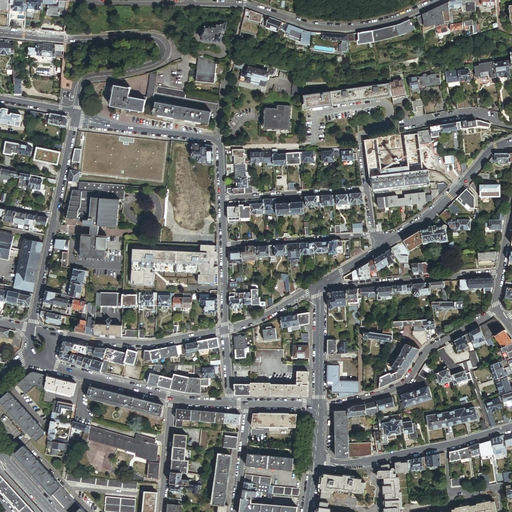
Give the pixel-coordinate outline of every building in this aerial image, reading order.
[(8,0),(0,0),(0,8),(8,9),(8,0)] [(41,10),(41,0),(28,0),(28,6),(36,6),(35,10),(41,10)] [(463,7),(462,0),(455,0),(451,1),(451,2),(449,3),(450,9),(451,8),(463,7)] [(462,0),(463,7),(463,12),(477,11),(476,5),(476,0),(462,0)] [(14,5),(13,11),(23,12),(24,4),(24,2),(23,2),(14,1),(14,5)] [(450,9),(449,3),(444,5),(424,14),(425,23),(426,26),(435,25),(451,21),(450,17),(450,10),(450,9)] [(66,14),(66,5),(52,4),(51,6),(49,6),(48,14),(59,15),(59,14),(66,14)] [(246,9),(245,15),(248,16),(248,18),(261,23),(263,15),(246,9)] [(283,22),(270,18),(269,20),(268,20),(267,22),(268,22),(267,27),(280,31),(280,30),(283,22)] [(414,25),(412,19),(405,22),(408,32),(415,29),(414,25)] [(210,24),(210,23),(211,22),(206,22),(205,26),(202,25),(201,30),(204,30),(204,32),(203,32),(202,39),(221,42),(223,30),(225,30),(226,23),(220,23),(220,25),(217,24),(217,25),(216,27),(210,26),(210,24)] [(302,29),(283,22),(280,30),(290,33),(290,35),(303,39),(303,42),(310,43),(310,41),(311,32),(302,29)] [(408,32),(405,22),(402,23),(398,24),(401,34),(408,32)] [(449,31),(449,24),(448,23),(437,27),(438,34),(449,31)] [(464,29),(464,23),(451,25),(452,31),(464,29)] [(401,34),(398,24),(393,26),(387,28),(376,30),(374,31),(376,40),(382,39),(388,38),(395,36),(401,34)] [(376,40),(374,31),(360,33),(361,39),(361,42),(376,40)] [(343,34),(324,33),(323,39),(333,40),(334,41),(334,42),(335,42),(336,42),(337,42),(338,41),(338,40),(343,41),(343,34)] [(0,53),(13,54),(13,46),(8,46),(8,44),(1,43),(0,43),(0,53)] [(46,60),(47,61),(50,61),(51,60),(51,58),(53,58),(53,57),(55,44),(37,43),(37,45),(35,45),(35,48),(27,48),(27,55),(36,56),(40,57),(43,57),(47,57),(46,60)] [(55,44),(53,57),(63,58),(64,45),(55,44)] [(204,58),(199,57),(196,82),(214,83),(216,62),(212,60),(204,58)] [(500,63),(494,64),(496,75),(496,77),(501,76),(504,76),(505,77),(510,77),(510,75),(511,75),(509,62),(504,63),(504,61),(500,62),(500,63)] [(480,64),(480,66),(481,73),(493,72),(491,63),(487,63),(486,62),(485,62),(485,63),(485,64),(480,64)] [(494,64),(494,62),(491,63),(493,72),(481,73),(481,77),(491,76),(496,75),(494,64)] [(269,73),(267,79),(269,79),(270,76),(273,76),(276,75),(277,70),(265,66),(264,67),(264,68),(263,68),(263,69),(263,70),(263,71),(269,73)] [(266,85),(267,79),(269,73),(263,71),(250,68),(250,69),(247,79),(247,80),(250,81),(261,84),(262,84),(266,85)] [(460,82),(459,72),(459,71),(446,72),(448,83),(460,82)] [(460,82),(466,82),(471,81),(470,71),(466,72),(466,71),(459,72),(460,82)] [(149,85),(146,98),(153,99),(155,86),(157,74),(151,74),(149,75),(149,85)] [(419,77),(421,87),(442,84),(440,74),(432,75),(428,76),(428,75),(427,74),(426,74),(425,74),(424,75),(424,76),(419,77)] [(412,89),(421,87),(419,77),(410,79),(412,89)] [(403,80),(391,82),(391,83),(392,95),(405,92),(403,80)] [(293,82),(292,96),(299,97),(300,82),(293,82)] [(393,95),(392,95),(391,83),(331,92),(333,105),(333,104),(340,103),(354,101),(371,98),(384,97),(393,95)] [(144,113),(146,98),(130,94),(131,88),(129,87),(129,88),(114,86),(111,107),(144,113)] [(219,97),(157,86),(156,93),(218,104),(219,97)] [(329,106),(333,105),(331,92),(304,95),(306,109),(311,108),(321,107),(321,105),(324,105),(324,107),(329,106)] [(406,96),(393,98),(394,106),(408,103),(406,96)] [(478,99),(479,108),(483,109),(487,109),(485,98),(478,99)] [(424,106),(423,101),(423,99),(412,101),(414,113),(418,112),(417,108),(424,106)] [(426,116),(437,114),(436,108),(439,104),(438,99),(423,101),(424,106),(426,116)] [(212,112),(156,102),(155,110),(154,110),(153,112),(154,112),(154,114),(158,115),(173,118),(186,120),(201,123),(209,124),(212,112)] [(278,109),(266,108),(264,128),(290,130),(291,106),(278,105),(278,109)] [(8,115),(8,110),(3,110),(2,110),(1,110),(1,113),(0,112),(0,126),(11,128),(11,125),(21,126),(21,122),(22,122),(23,118),(22,117),(22,116),(12,114),(12,115),(8,115)] [(67,118),(52,116),(51,121),(51,123),(62,126),(62,125),(68,127),(69,121),(67,118)] [(479,129),(480,122),(477,121),(467,123),(466,121),(460,122),(462,130),(461,130),(461,132),(479,129)] [(462,130),(460,122),(441,126),(443,132),(443,133),(461,130),(462,130)] [(489,130),(491,125),(480,122),(479,129),(480,129),(489,130)] [(443,132),(441,126),(431,127),(432,131),(432,134),(439,133),(443,132)] [(420,145),(427,144),(426,132),(418,133),(418,134),(420,145)] [(444,139),(443,133),(443,132),(439,133),(439,136),(440,142),(444,144),(444,145),(448,144),(447,139),(444,139)] [(87,133),(82,173),(163,182),(167,142),(87,133)] [(370,180),(371,180),(374,179),(374,178),(423,172),(420,145),(418,134),(365,141),(370,180)] [(19,154),(20,144),(7,142),(5,153),(13,155),(14,153),(19,154)] [(29,142),(24,142),(24,143),(25,145),(22,145),(20,144),(19,154),(32,156),(33,149),(31,148),(31,147),(28,146),(29,142)] [(213,146),(192,144),(192,149),(192,151),(192,158),(198,158),(198,162),(207,162),(208,163),(213,163),(213,146)] [(37,148),(36,152),(59,157),(60,153),(37,148)] [(191,167),(187,152),(186,150),(175,148),(191,192),(190,192),(189,191),(186,192),(184,220),(195,218),(194,211),(198,210),(199,213),(203,208),(192,170),(191,167)] [(244,154),(244,150),(233,150),(233,156),(235,156),(236,164),(245,163),(245,157),(246,157),(246,154),(244,154)] [(358,160),(357,154),(353,154),(353,151),(352,151),(350,151),(342,152),(342,153),(343,161),(358,160)] [(59,157),(36,152),(35,160),(57,164),(59,157)] [(251,163),(263,162),(263,152),(251,153),(251,163)] [(273,153),(273,152),(263,152),(263,162),(268,162),(274,162),(273,153)] [(288,165),(301,164),(301,162),(300,152),(287,153),(287,154),(288,165)] [(300,152),(301,162),(314,162),(314,156),(314,155),(314,152),(309,152),(306,152),(302,152),(300,152)] [(335,156),(334,152),(331,152),(329,152),(322,152),(323,162),(335,162),(335,156)] [(274,166),(288,165),(287,154),(278,154),(277,153),(273,153),(274,162),(274,166)] [(511,154),(495,154),(495,162),(495,163),(501,163),(501,164),(505,164),(506,163),(511,163),(511,162),(511,154)] [(456,169),(455,158),(446,159),(447,171),(454,171),(456,171),(456,169)] [(245,171),(245,163),(236,164),(236,172),(236,178),(239,178),(246,177),(245,171)] [(374,179),(371,180),(373,190),(375,190),(375,193),(430,186),(430,184),(431,184),(431,183),(429,183),(428,172),(429,172),(429,171),(428,171),(428,170),(427,170),(427,171),(423,172),(374,178),(374,179)] [(71,171),(68,182),(69,182),(72,182),(77,183),(78,177),(80,177),(80,176),(80,173),(71,171)] [(246,177),(239,178),(239,188),(245,187),(248,187),(247,183),(247,181),(247,179),(247,177),(246,177)] [(31,178),(30,180),(30,185),(29,188),(41,190),(42,185),(43,181),(40,180),(39,180),(38,179),(36,179),(35,179),(31,178)] [(55,186),(56,181),(44,178),(43,181),(47,182),(46,184),(55,186)] [(123,201),(124,186),(78,183),(78,191),(72,191),(71,200),(70,200),(69,209),(71,209),(70,220),(87,221),(87,227),(91,227),(99,227),(99,226),(117,228),(119,201),(123,201)] [(432,202),(448,187),(445,183),(438,184),(439,189),(436,190),(431,190),(432,202)] [(481,186),(481,194),(481,197),(491,197),(500,197),(500,186),(481,186)] [(475,197),(467,189),(458,197),(463,201),(461,203),(465,207),(467,204),(471,208),(475,208),(475,197)] [(362,193),(350,194),(350,197),(351,203),(351,204),(364,204),(362,193)] [(415,194),(416,204),(426,203),(425,193),(415,194)] [(348,194),(336,195),(337,205),(348,204),(348,203),(348,197),(348,194)] [(403,205),(416,204),(415,194),(405,195),(405,198),(402,199),(403,205)] [(334,205),(333,195),(322,196),(322,200),(322,206),(334,205)] [(317,200),(317,196),(306,197),(306,202),(306,207),(318,206),(317,203),(317,200)] [(389,207),(403,205),(402,199),(398,199),(398,196),(388,197),(389,207)] [(379,208),(389,207),(388,197),(378,198),(379,208)] [(273,199),(263,200),(264,203),(264,211),(273,210),(273,209),(273,203),(273,199)] [(240,220),(239,201),(233,201),(234,207),(228,207),(229,220),(240,220)] [(240,221),(251,221),(251,214),(250,206),(246,207),(244,207),(244,201),(239,201),(240,220),(240,221)] [(291,215),(304,214),(303,207),(303,203),(303,202),(293,203),(290,203),(291,215)] [(251,214),(264,214),(264,211),(264,203),(261,204),(258,204),(256,204),(252,204),(250,204),(250,206),(251,214)] [(277,215),(291,215),(290,203),(286,203),(285,203),(281,203),(276,204),(276,209),(277,215)] [(449,208),(456,215),(457,213),(458,209),(452,203),(452,204),(448,208),(449,208)] [(17,212),(6,210),(5,217),(4,221),(15,223),(17,212)] [(440,216),(446,222),(448,220),(451,220),(451,215),(447,212),(447,211),(446,210),(440,216)] [(27,214),(17,212),(15,223),(15,225),(20,226),(20,225),(25,226),(25,223),(27,214)] [(31,225),(30,232),(33,233),(35,225),(37,216),(27,214),(25,223),(31,225)] [(43,224),(47,225),(49,219),(37,216),(35,225),(36,225),(42,226),(43,224)] [(429,229),(422,230),(421,231),(423,243),(441,241),(441,242),(447,241),(445,228),(446,228),(447,228),(447,227),(447,226),(446,225),(445,225),(440,220),(439,220),(435,223),(436,225),(437,226),(436,227),(436,226),(430,227),(429,229)] [(450,226),(451,230),(452,231),(457,231),(458,230),(458,220),(451,220),(448,220),(446,222),(450,226)] [(470,220),(458,220),(458,230),(470,230),(470,220)] [(502,230),(504,220),(496,220),(490,220),(490,230),(502,230)] [(0,253),(11,256),(21,258),(24,258),(23,264),(20,263),(19,273),(21,273),(19,280),(17,282),(16,288),(33,292),(44,242),(25,239),(23,250),(12,248),(14,236),(11,234),(0,231),(0,253)] [(423,243),(421,231),(405,241),(404,241),(410,251),(423,243)] [(107,238),(98,237),(91,237),(82,236),(82,243),(81,258),(106,259),(107,245),(107,238)] [(55,248),(69,251),(69,241),(57,240),(55,248)] [(339,246),(339,241),(328,242),(329,252),(329,254),(330,254),(336,254),(343,253),(343,246),(339,246)] [(329,252),(328,242),(313,243),(314,253),(329,252)] [(314,253),(313,243),(300,244),(301,255),(314,254),(314,253)] [(217,263),(217,245),(200,244),(200,252),(133,249),(131,284),(153,285),(154,271),(198,273),(198,271),(201,271),(201,274),(198,274),(198,284),(218,285),(217,266),(214,266),(214,262),(217,263)] [(301,255),(300,244),(287,245),(287,256),(288,258),(301,257),(301,255)] [(287,256),(287,245),(274,245),(275,256),(287,256)] [(401,252),(397,245),(391,249),(394,254),(395,256),(399,254),(401,252)] [(270,257),(269,246),(256,247),(256,257),(270,257)] [(256,257),(256,247),(242,247),(242,251),(243,260),(256,259),(256,257)] [(394,254),(391,249),(375,259),(378,271),(388,265),(389,266),(394,263),(392,258),(391,256),(394,254)] [(230,261),(243,260),(242,251),(230,251),(230,261)] [(498,251),(484,252),(477,253),(478,261),(492,260),(492,262),(497,261),(498,251)] [(404,263),(408,264),(408,257),(401,257),(399,254),(395,256),(395,257),(396,257),(399,263),(404,263)] [(378,271),(375,259),(369,262),(370,273),(378,271)] [(370,273),(369,262),(352,272),(352,274),(353,280),(371,278),(370,273)] [(412,266),(412,264),(408,264),(404,263),(405,275),(408,275),(408,267),(412,266)] [(419,274),(428,273),(427,264),(426,263),(418,263),(419,274)] [(86,276),(87,271),(75,269),(72,283),(84,285),(86,276)] [(476,280),(460,281),(461,289),(462,290),(469,290),(470,289),(469,286),(484,285),(484,288),(484,293),(491,293),(493,280),(492,279),(483,279),(476,280)] [(64,281),(61,294),(67,295),(69,296),(72,283),(64,281)] [(81,298),(84,285),(72,283),(69,296),(75,297),(81,298)] [(446,296),(445,290),(444,283),(429,284),(430,290),(441,289),(442,294),(444,294),(444,296),(446,296)] [(430,290),(429,284),(412,286),(413,291),(414,291),(415,297),(416,298),(421,297),(421,296),(431,295),(430,290)] [(413,291),(412,286),(393,288),(393,297),(394,298),(399,298),(399,296),(399,295),(399,293),(407,292),(407,295),(409,295),(409,292),(412,291),(413,291)] [(393,297),(393,288),(378,289),(378,297),(378,299),(378,300),(382,300),(382,299),(382,298),(392,297),(393,297)] [(0,300),(7,302),(9,292),(0,290),(0,289),(0,300)] [(261,304),(260,302),(260,297),(258,297),(258,289),(252,289),(252,292),(252,304),(252,305),(261,304)] [(378,297),(378,289),(361,291),(361,296),(368,296),(368,297),(378,297)] [(9,292),(7,302),(7,300),(18,303),(20,294),(20,293),(19,293),(9,291),(9,292)] [(361,296),(361,291),(347,292),(348,301),(358,300),(361,300),(361,296)] [(124,292),(98,292),(97,307),(96,313),(101,313),(101,306),(123,306),(124,295),(124,292)] [(244,293),(244,299),(244,305),(252,304),(252,292),(246,293),(244,293)] [(348,301),(347,292),(333,293),(332,295),(331,295),(330,294),(329,294),(329,295),(329,296),(329,297),(330,297),(330,301),(328,301),(329,307),(329,309),(330,309),(331,310),(332,310),(333,310),(334,310),(334,309),(335,309),(335,308),(338,308),(348,307),(348,301)] [(156,299),(157,293),(154,293),(154,295),(150,295),(150,294),(148,294),(148,295),(144,295),(144,293),(140,293),(139,305),(148,305),(148,307),(153,307),(154,300),(156,300),(156,299)] [(157,293),(156,299),(158,299),(157,305),(159,305),(171,305),(173,305),(174,298),(174,293),(169,293),(168,293),(158,293),(157,293)] [(20,294),(18,303),(18,304),(30,307),(32,297),(28,296),(22,294),(20,294)] [(126,295),(124,295),(123,306),(125,306),(132,306),(132,305),(137,305),(137,295),(128,295),(128,294),(126,294),(126,295)] [(54,304),(55,298),(45,295),(42,309),(52,311),(53,308),(54,304)] [(67,300),(55,297),(55,298),(54,304),(68,307),(69,300),(67,300)] [(183,298),(174,298),(173,305),(173,307),(183,307),(183,298)] [(183,298),(183,307),(192,307),(192,298),(183,298)] [(218,313),(218,298),(200,298),(200,303),(202,303),(202,305),(204,305),(204,313),(209,313),(210,313),(218,313)] [(230,299),(230,308),(243,307),(243,299),(242,299),(242,298),(237,299),(235,299),(230,299)] [(81,309),(88,311),(89,305),(87,304),(74,301),(73,308),(81,309)] [(86,333),(95,335),(95,324),(96,321),(92,321),(92,318),(89,317),(89,314),(90,314),(91,304),(89,303),(89,305),(88,311),(88,314),(87,320),(86,333)] [(61,324),(63,315),(48,312),(47,317),(46,321),(61,324)] [(300,325),(310,323),(310,313),(298,315),(300,325)] [(291,326),(300,325),(298,315),(289,316),(291,326)] [(289,326),(291,326),(289,316),(280,318),(282,328),(289,326)] [(495,318),(481,326),(485,332),(489,330),(500,323),(495,318)] [(76,331),(86,333),(87,320),(82,319),(78,319),(76,331)] [(435,329),(434,320),(424,321),(422,321),(425,331),(429,330),(435,329)] [(397,322),(393,323),(393,328),(416,327),(416,329),(415,329),(415,332),(425,331),(422,321),(415,321),(397,322)] [(112,337),(122,337),(122,334),(123,325),(111,325),(108,324),(95,324),(95,335),(100,336),(112,337)] [(10,330),(0,327),(0,334),(9,336),(10,330)] [(482,333),(480,327),(469,333),(472,341),(473,344),(485,339),(484,336),(482,333)] [(277,328),(273,328),(268,328),(264,328),(265,338),(277,338),(277,328)] [(486,340),(493,337),(489,330),(485,332),(482,333),(484,336),(485,339),(486,340)] [(511,343),(511,340),(504,330),(494,335),(503,347),(511,343)] [(424,334),(426,333),(425,331),(415,332),(413,332),(414,335),(417,339),(417,340),(424,335),(424,334)] [(393,340),(393,337),(383,335),(378,334),(370,333),(364,333),(364,339),(369,340),(369,339),(388,342),(392,343),(393,340)] [(423,347),(428,342),(426,334),(424,335),(417,340),(419,342),(423,347)] [(465,335),(454,341),(455,345),(458,351),(470,346),(468,343),(465,335)] [(245,349),(246,349),(245,337),(242,337),(236,337),(235,337),(236,349),(245,349)] [(217,338),(207,340),(209,349),(219,347),(217,338)] [(209,349),(207,340),(198,342),(199,350),(205,349),(209,349)] [(64,341),(61,350),(68,352),(69,353),(70,350),(72,351),(73,351),(73,350),(75,344),(64,341)] [(338,355),(338,341),(329,341),(329,351),(336,350),(337,355),(338,355)] [(199,350),(198,342),(186,344),(187,352),(193,351),(195,351),(199,350)] [(511,356),(511,343),(503,347),(501,348),(506,360),(508,359),(511,356)] [(80,345),(75,344),(73,350),(79,351),(78,352),(86,354),(86,353),(88,347),(81,345),(80,345)] [(395,346),(392,344),(389,353),(398,359),(403,351),(402,351),(395,346)] [(414,358),(420,349),(407,345),(402,351),(403,351),(414,358)] [(176,346),(167,348),(169,357),(178,355),(176,346)] [(309,357),(309,346),(302,346),(294,346),(294,357),(309,357)] [(88,347),(86,353),(89,354),(89,352),(93,353),(93,355),(94,355),(96,348),(88,347)] [(469,369),(470,369),(472,368),(481,366),(475,351),(470,353),(471,356),(471,361),(456,366),(454,364),(455,363),(446,355),(443,347),(437,351),(440,360),(446,366),(449,369),(451,375),(455,374),(465,371),(469,369)] [(97,348),(96,348),(94,355),(105,358),(107,349),(97,348)] [(169,357),(167,348),(159,350),(161,358),(169,357)] [(107,349),(105,358),(105,359),(125,365),(127,354),(107,349)] [(245,349),(236,349),(236,358),(246,357),(245,349)] [(284,357),(284,349),(255,349),(255,357),(261,357),(284,357)] [(68,352),(61,350),(59,358),(70,362),(72,354),(71,353),(70,353),(70,356),(68,355),(68,352)] [(138,353),(129,350),(127,354),(125,365),(134,367),(138,353)] [(161,358),(159,350),(150,352),(152,360),(161,358)] [(150,352),(145,351),(144,361),(152,360),(150,352)] [(404,375),(414,358),(403,351),(398,359),(392,368),(398,372),(404,375)] [(85,356),(83,366),(90,368),(93,358),(85,356)] [(501,361),(499,362),(491,365),(496,379),(509,375),(508,372),(507,372),(506,372),(505,372),(503,368),(502,367),(501,363),(502,363),(501,361)] [(259,362),(256,362),(251,362),(251,370),(251,374),(259,374),(259,362)] [(419,375),(426,380),(427,377),(434,374),(430,363),(425,364),(419,375)] [(161,371),(163,365),(162,365),(155,365),(153,372),(161,374),(161,371)] [(334,386),(334,389),(337,393),(340,393),(340,398),(360,394),(359,381),(341,382),(341,367),(328,366),(328,386),(334,386)] [(215,373),(215,371),(214,369),(211,369),(203,369),(203,377),(209,377),(215,377),(215,374),(215,373)] [(453,380),(451,375),(449,369),(446,370),(444,371),(440,372),(436,373),(440,385),(445,383),(449,382),(453,380)] [(380,377),(383,370),(376,370),(374,390),(380,389),(380,378),(380,377)] [(309,385),(309,372),(298,371),(298,383),(297,385),(309,385)] [(467,379),(465,371),(455,374),(457,382),(467,379)] [(402,379),(404,375),(398,372),(391,375),(394,382),(402,379)] [(45,389),(47,376),(34,373),(31,373),(18,385),(26,394),(35,387),(35,386),(36,386),(45,389)] [(158,386),(160,376),(151,374),(148,384),(158,386)] [(390,374),(380,378),(380,389),(380,388),(394,382),(391,375),(390,374)] [(170,389),(183,392),(187,378),(176,375),(174,375),(173,379),(170,389)] [(429,382),(426,380),(419,375),(415,381),(423,386),(424,389),(428,388),(430,387),(429,382)] [(76,384),(47,376),(45,389),(45,390),(73,397),(76,384)] [(158,386),(170,389),(173,379),(160,376),(158,386)] [(206,380),(206,395),(207,395),(207,386),(210,386),(209,377),(203,377),(201,377),(201,379),(201,380),(206,380)] [(511,386),(511,387),(508,377),(496,381),(501,394),(511,390),(511,386)] [(201,380),(201,379),(194,378),(189,378),(186,393),(201,394),(201,380)] [(496,381),(496,379),(481,384),(478,385),(480,392),(482,391),(482,390),(483,389),(483,388),(494,385),(495,384),(495,383),(495,382),(495,381),(496,381)] [(251,395),(260,395),(260,383),(251,383),(251,384),(251,395)] [(260,395),(271,396),(271,384),(271,383),(260,383),(260,395)] [(236,395),(251,395),(251,384),(235,384),(236,395)] [(309,396),(309,385),(297,385),(294,385),(271,384),(271,396),(309,396)] [(164,406),(90,387),(88,397),(161,416),(164,406)] [(424,389),(402,396),(406,406),(431,398),(428,388),(424,389)] [(511,399),(511,392),(502,395),(503,400),(504,403),(511,399)] [(0,400),(0,401),(37,442),(45,434),(45,432),(9,393),(0,400)] [(393,398),(377,402),(378,410),(395,406),(393,398)] [(487,403),(493,401),(492,398),(485,401),(486,402),(484,403),(490,421),(494,420),(491,411),(490,412),(487,403)] [(502,408),(500,400),(499,399),(493,401),(487,403),(490,412),(491,411),(502,408)] [(72,411),(73,405),(59,402),(57,407),(57,408),(62,409),(72,411)] [(378,410),(377,402),(367,404),(365,405),(367,415),(379,413),(378,410)] [(367,415),(365,405),(356,406),(353,406),(353,407),(348,409),(348,412),(348,417),(354,416),(355,416),(367,415)] [(62,414),(62,409),(57,408),(57,409),(53,409),(51,421),(60,422),(62,423),(62,421),(61,419),(57,418),(57,414),(62,414)] [(465,410),(467,421),(477,419),(474,408),(465,410)] [(177,409),(176,419),(183,420),(191,420),(192,410),(177,409)] [(448,426),(467,421),(465,410),(464,409),(445,413),(448,426)] [(201,411),(192,410),(191,420),(201,421),(201,411)] [(217,413),(201,411),(201,421),(216,423),(217,413)] [(349,434),(348,417),(348,412),(336,412),(336,434),(349,434)] [(226,413),(217,413),(216,423),(225,423),(226,413)] [(241,415),(226,413),(225,423),(240,425),(241,415)] [(430,429),(448,426),(445,413),(428,416),(428,420),(429,423),(430,429)] [(254,414),(252,427),(279,427),(296,427),(297,414),(288,414),(261,414),(254,414)] [(402,433),(404,433),(403,424),(403,420),(398,421),(396,421),(392,422),(389,422),(383,423),(383,424),(384,428),(386,428),(387,436),(388,436),(401,434),(401,433),(402,433)] [(60,422),(51,421),(50,428),(55,429),(56,425),(58,426),(59,425),(60,424),(60,422)] [(90,427),(73,421),(72,427),(89,433),(90,427)] [(404,433),(410,432),(414,432),(413,424),(412,421),(409,422),(409,423),(403,424),(404,433)] [(416,426),(415,424),(413,424),(414,432),(410,432),(404,433),(405,435),(406,441),(419,439),(418,432),(417,432),(417,430),(418,429),(417,426),(416,426)] [(89,433),(88,440),(137,453),(137,456),(149,459),(150,457),(157,457),(158,446),(154,445),(135,440),(90,427),(89,433)] [(384,428),(380,429),(381,431),(381,440),(382,440),(382,443),(382,444),(382,445),(388,444),(389,442),(388,436),(387,436),(386,428),(384,428)] [(174,447),(187,448),(188,435),(175,434),(174,447)] [(349,444),(349,434),(336,434),(337,458),(349,457),(349,444)] [(137,435),(135,440),(154,445),(156,440),(137,435)] [(237,449),(238,437),(226,436),(224,447),(237,449)] [(502,436),(492,439),(494,449),(504,447),(502,436)] [(481,457),(493,456),(491,440),(480,443),(481,453),(481,455),(481,457)] [(362,457),(372,455),(372,443),(349,444),(349,457),(362,457)] [(481,453),(480,443),(470,446),(470,447),(472,456),(481,453)] [(54,497),(67,511),(78,511),(82,509),(63,488),(24,447),(15,455),(54,497)] [(186,460),(187,448),(174,447),(173,459),(186,460)] [(472,456),(470,447),(458,450),(461,459),(473,457),(472,456)] [(461,459),(458,450),(450,452),(450,462),(461,459)] [(443,454),(427,457),(427,462),(428,466),(446,465),(445,453),(443,454)] [(216,482),(228,483),(232,456),(219,454),(216,482)] [(293,470),(294,458),(248,454),(247,466),(293,470)] [(412,471),(425,470),(425,466),(425,462),(425,457),(411,460),(412,468),(412,471)] [(188,473),(190,460),(186,460),(173,459),(172,472),(183,473),(188,473)] [(409,468),(408,460),(395,463),(396,470),(395,469),(395,468),(394,468),(393,468),(392,469),(392,470),(391,470),(391,465),(389,464),(382,466),(382,471),(380,471),(379,471),(379,472),(379,476),(382,476),(384,476),(384,479),(386,509),(385,509),(385,511),(402,511),(403,511),(401,511),(401,507),(400,492),(399,477),(397,477),(396,474),(409,473),(409,468)] [(159,479),(160,463),(157,463),(150,462),(148,478),(149,478),(154,478),(159,479)] [(183,476),(183,473),(172,472),(171,483),(178,484),(186,484),(190,485),(190,483),(190,480),(183,479),(183,477),(183,476)] [(95,486),(96,478),(67,474),(66,481),(95,486)] [(321,477),(319,489),(323,489),(321,498),(330,499),(330,494),(332,494),(334,493),(334,490),(349,493),(350,491),(353,491),(353,493),(361,494),(361,492),(364,493),(366,483),(362,482),(363,480),(355,478),(355,477),(351,477),(351,476),(351,478),(344,477),(325,474),(324,477),(321,477)] [(19,511),(32,511),(0,475),(0,491),(2,494),(2,496),(9,504),(12,505),(14,507),(15,507),(19,511)] [(270,485),(271,486),(272,478),(245,475),(245,482),(254,483),(257,484),(270,485)] [(107,487),(108,480),(96,478),(95,486),(107,487)] [(452,487),(466,485),(465,478),(460,478),(451,480),(452,487)] [(137,490),(138,482),(108,480),(107,487),(137,490)] [(225,505),(228,483),(216,482),(213,504),(219,505),(225,505)] [(253,487),(254,483),(245,482),(243,490),(253,491),(253,487)] [(179,485),(178,484),(171,483),(170,491),(177,491),(182,492),(186,492),(186,489),(186,487),(179,487),(179,485)] [(199,485),(190,485),(186,484),(186,487),(186,489),(190,490),(190,491),(193,491),(193,492),(198,493),(199,489),(199,485)] [(269,493),(270,485),(257,484),(256,487),(257,487),(257,491),(258,492),(262,492),(269,493)] [(299,496),(300,489),(274,486),(273,494),(299,496)] [(253,491),(243,490),(242,498),(252,499),(252,498),(252,496),(253,491)] [(155,511),(157,493),(145,492),(143,511),(155,511)] [(106,497),(106,505),(136,507),(136,500),(106,497)] [(251,503),(252,499),(242,498),(240,511),(296,511),(298,507),(251,503)] [(480,503),(479,502),(476,502),(477,505),(470,506),(469,504),(466,504),(466,506),(463,506),(463,505),(462,505),(461,505),(460,505),(460,506),(460,507),(456,508),(456,509),(452,510),(452,511),(443,511),(442,511),(441,511),(496,511),(495,501),(491,502),(491,501),(486,502),(486,501),(485,500),(484,500),(483,501),(483,502),(480,503)] [(316,511),(331,511),(332,510),(331,509),(328,508),(329,503),(321,502),(320,511),(316,511)]
